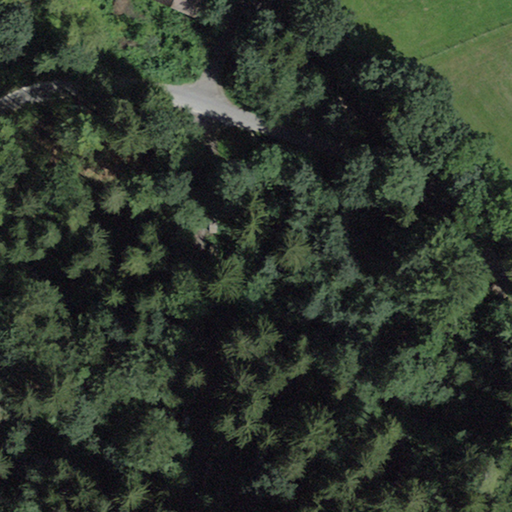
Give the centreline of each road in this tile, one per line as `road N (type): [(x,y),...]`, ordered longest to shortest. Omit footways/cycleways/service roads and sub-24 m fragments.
road 1 (unclassified): [(0,101),(90,81),(166,97),(383,175),(450,219)]
road 2 (track): [(229,511),(247,394),(216,197),(233,118)]
road 3 (residential): [(450,219),(310,0)]
